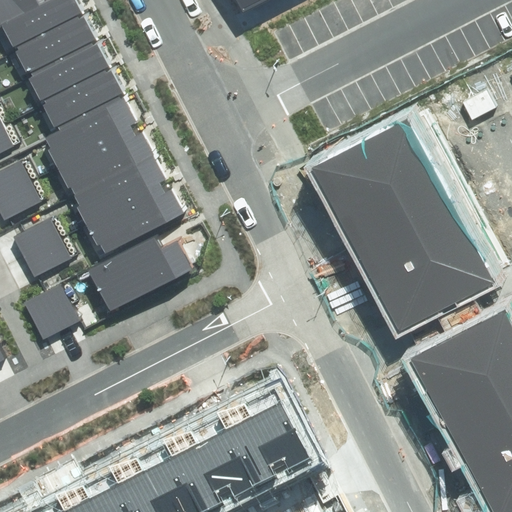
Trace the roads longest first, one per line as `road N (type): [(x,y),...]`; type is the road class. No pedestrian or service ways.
road 1 (residential): [(0,442),(293,294)]
road 2 (residential): [(152,0),(293,294)]
road 3 (residential): [(293,294),(404,511)]
